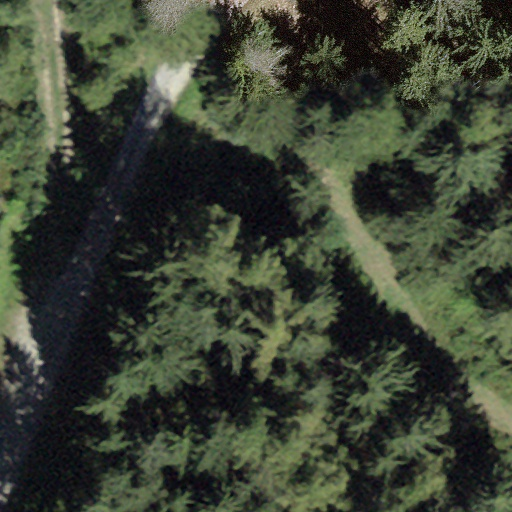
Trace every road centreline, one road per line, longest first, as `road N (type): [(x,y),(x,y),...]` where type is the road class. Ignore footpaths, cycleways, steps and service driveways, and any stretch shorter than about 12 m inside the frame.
road 1 (track): [(0,498),(147,127),(228,0)]
road 2 (track): [(65,324),(46,305),(61,170),(50,0)]
